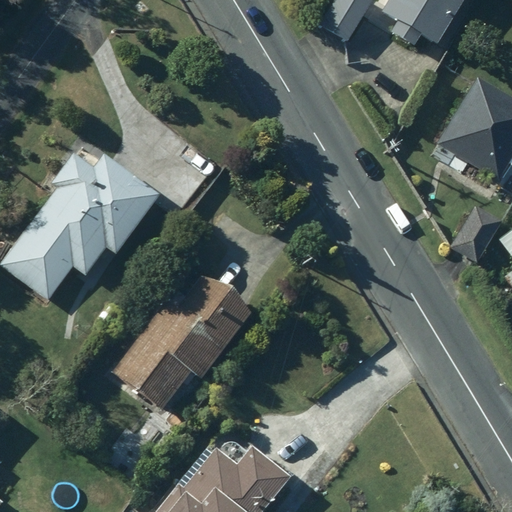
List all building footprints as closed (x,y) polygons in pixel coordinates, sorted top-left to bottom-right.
[(356,0),(333,0),(317,28),(344,44),(367,6),(356,0)] [(395,25),(389,36),(411,50),(417,40),(433,50),(462,0),(388,0),(379,15),(395,25)] [(442,154),(438,161),(460,174),(465,166),(496,185),(506,169),(510,172),(511,168),(511,164),(509,162),(511,157),(511,107),(473,85),(434,149),(442,154)] [(51,193),(0,262),(0,272),(45,305),(69,271),(82,280),(102,253),(111,259),(154,201),(99,161),(89,175),(68,160),(46,190),(51,193)] [(470,212),(448,249),(475,265),(497,227),(470,212)] [(198,223),(186,227),(192,242),(203,238),(198,223)] [(511,231),(496,243),(511,264),(511,272),(502,280),(511,294),(511,231)] [(163,307),(110,376),(160,414),(189,375),(198,381),(247,316),(198,279),(172,314),(163,307)] [(202,455),(155,511),(261,511),(285,483),(247,452),(232,471),(212,455),(208,460),(202,455)]
